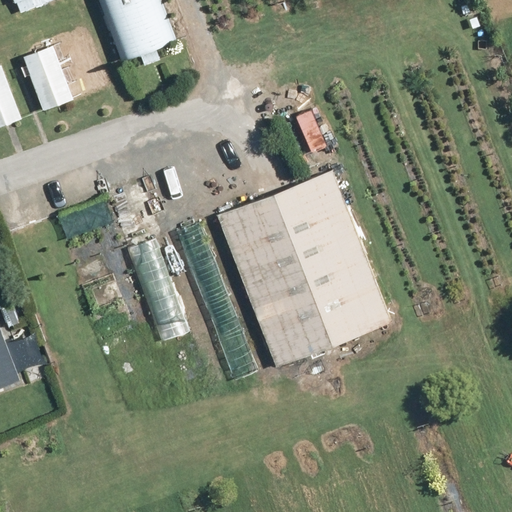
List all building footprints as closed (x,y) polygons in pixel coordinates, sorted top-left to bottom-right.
[(13,0),(18,13),(50,0),(13,0)] [(165,0),(98,0),(120,61),(179,40),(165,0)] [(85,30),(21,55),(43,109),(106,84),(85,30)] [(1,63),(0,62),(0,125),(21,118),(1,63)] [(338,168),(216,215),(165,234),(223,386),(260,372),(249,342),(262,337),(272,363),(394,316),(338,168)] [(58,213),(130,416),(168,402),(140,323),(150,320),(124,246),(107,196),(58,213)] [(157,234),(124,246),(150,320),(159,346),(192,334),(157,234)] [(0,383),(17,377),(0,330),(0,383)]
